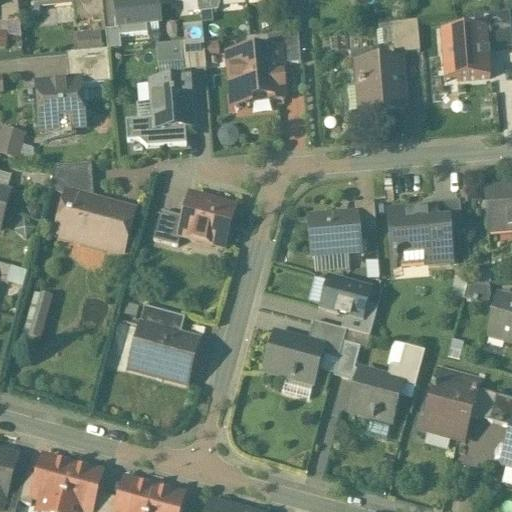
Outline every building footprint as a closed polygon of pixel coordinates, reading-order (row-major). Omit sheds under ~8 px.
[(16,0),(0,0),(0,26),(19,24),(16,0)] [(77,0),(72,0),(75,22),(104,19),(101,0),(77,0)] [(198,0),(199,1),(200,14),(211,13),(209,0),(198,0)] [(245,0),(225,0),(221,1),(222,9),(246,6),(245,0)] [(283,0),(284,13),(295,12),(293,0),(283,0)] [(160,14),(116,19),(118,31),(119,40),(162,36),(160,14)] [(487,31),(489,52),(511,51),(509,15),(486,16),(487,31)] [(417,23),(391,25),(393,56),(419,54),(417,23)] [(118,31),(105,33),(108,52),(120,51),(119,40),(118,31)] [(487,31),(439,35),(443,84),(491,80),(489,52),(487,31)] [(102,49),(101,33),(78,34),(79,50),(102,49)] [(297,34),(268,37),(270,52),(278,51),(280,66),(300,64),(297,34)] [(203,43),(181,45),(183,75),(205,72),(203,43)] [(270,52),(229,56),(232,94),(239,93),(239,100),(249,109),(257,99),(265,98),(265,102),(283,100),(282,89),(283,89),(282,77),(281,77),(280,66),(278,51),(270,52)] [(107,52),(70,55),(71,74),(108,71),(107,52)] [(400,62),(356,66),(360,116),(405,112),(400,62)] [(191,82),(149,85),(149,88),(151,88),(153,104),(151,104),(153,133),(195,130),(195,128),(194,128),(191,98),(192,98),(191,82)] [(79,83),(37,87),(41,133),(83,129),(79,83)] [(24,150),(32,123),(10,117),(3,144),(24,150)] [(90,166),(55,169),(48,193),(67,198),(67,196),(93,203),(90,166)] [(511,189),(485,192),(488,233),(511,231),(511,189)] [(10,196),(0,192),(0,212),(4,214),(10,196)] [(93,203),(67,196),(67,198),(56,238),(121,256),(132,213),(93,203)] [(234,210),(190,198),(184,219),(178,238),(180,238),(223,251),(234,210)] [(459,202),(432,204),(432,211),(446,210),(448,235),(461,234),(459,202)] [(373,203),(354,205),(355,217),(357,232),(375,230),(373,203)] [(432,211),(407,213),(407,212),(388,214),(392,270),(451,265),(448,235),(446,210),(432,211)] [(184,219),(161,213),(153,242),(177,249),(180,238),(178,238),(184,219)] [(355,217),(310,220),(313,259),(358,255),(357,232),(355,217)] [(11,270),(0,266),(0,283),(7,286),(11,270)] [(370,294),(329,283),(321,312),(345,318),(362,323),(366,307),(370,294)] [(488,286),(466,288),(463,301),(487,307),(490,298),(488,286)] [(25,338),(41,342),(52,298),(36,294),(25,338)] [(511,302),(496,298),(486,337),(511,344),(511,302)] [(362,323),(345,318),(341,332),(346,333),(370,339),(378,310),(366,307),(362,323)] [(184,320),(144,309),(138,329),(150,332),(179,340),(184,320)] [(341,332),(313,324),(307,346),(323,350),(321,358),(339,362),(343,345),(346,333),(341,332)] [(179,340),(150,332),(141,369),(167,376),(165,382),(186,387),(196,349),(178,344),(179,340)] [(307,346),(276,338),(266,375),(313,387),(321,358),(323,350),(307,346)] [(360,350),(343,345),(339,362),(335,376),(352,381),(360,350)] [(404,349),(399,370),(395,369),(391,382),(402,384),(401,386),(414,389),(424,354),(404,349)] [(391,382),(359,373),(348,414),(370,420),(370,422),(373,423),(374,417),(389,421),(388,427),(390,428),(401,386),(402,384),(391,382)] [(471,394),(454,389),(457,378),(439,373),(434,388),(431,387),(430,391),(433,392),(430,403),(436,404),(428,433),(462,442),(469,418),(475,395),(471,394)] [(288,386),(286,396),(310,400),(312,390),(288,386)] [(496,398),(472,391),(471,394),(475,395),(469,418),(489,424),(496,398)] [(511,402),(496,398),(489,424),(511,430),(511,429),(511,402)] [(10,459),(0,456),(0,511),(1,511),(11,478),(12,474),(7,472),(10,459)] [(59,464),(43,459),(37,479),(31,502),(32,502),(59,510),(58,511),(59,511),(72,467),(65,465),(64,468),(58,467),(59,464)] [(79,469),(72,467),(59,511),(61,511),(62,510),(67,511),(91,511),(96,495),(101,475),(85,471),(85,474),(78,472),(79,469)] [(37,479),(26,476),(24,481),(18,505),(31,509),(32,502),(31,502),(37,479)] [(11,478),(1,511),(16,511),(18,505),(24,481),(11,478)] [(141,486),(125,482),(119,502),(116,511),(147,511),(154,490),(147,488),(146,491),(140,489),(141,486)] [(166,496),(160,495),(161,492),(154,490),(147,511),(179,511),(183,498),(167,493),(166,496)] [(96,495),(91,511),(103,511),(107,498),(96,495)] [(116,511),(119,502),(107,498),(103,511),(116,511)]
